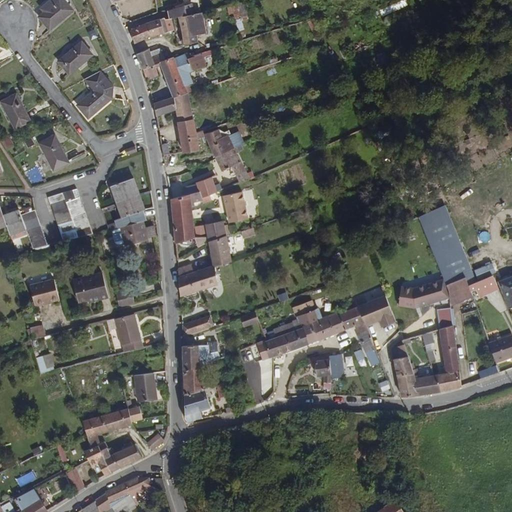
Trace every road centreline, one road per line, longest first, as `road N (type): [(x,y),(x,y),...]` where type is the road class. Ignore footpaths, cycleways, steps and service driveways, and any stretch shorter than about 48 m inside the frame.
road 1 (residential): [(175,435),(301,406),(434,402),(511,380)]
road 2 (unclassified): [(175,435),(167,239),(150,132)]
road 3 (residential): [(101,149),(25,54),(14,21)]
road 4 (unclassified): [(150,132),(103,0)]
road 5 (residential): [(101,149),(101,174),(31,192),(0,190)]
road 6 (residential): [(58,511),(172,454)]
